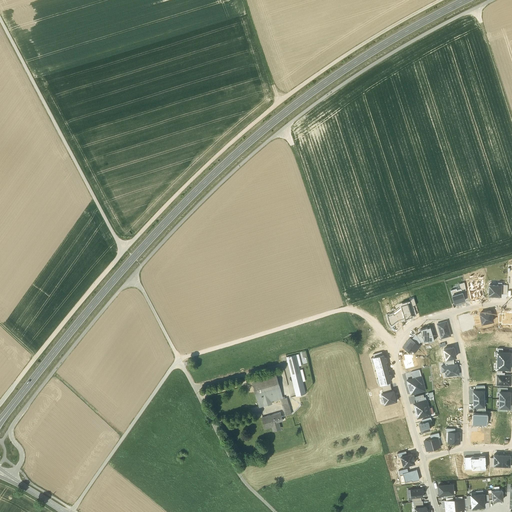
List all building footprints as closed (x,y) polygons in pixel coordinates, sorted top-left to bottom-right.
[(489,285),(489,295),(500,295),(500,293),(500,286),(501,286),(501,284),(502,282),(498,282),(498,285),(489,285)] [(455,303),(465,300),(462,291),(461,288),(457,290),(456,288),(450,290),(455,303)] [(389,322),(391,325),(397,320),(412,315),(407,302),(400,304),(402,309),(393,314),(393,313),(387,315),(389,322)] [(491,309),(479,312),(481,323),(493,320),(491,309)] [(446,321),(437,324),(441,336),(444,335),(445,337),(450,335),(446,321)] [(427,327),(420,329),(421,331),(424,341),(427,340),(429,342),(434,340),(430,327),(427,327)] [(421,342),(424,341),(421,331),(416,334),(420,341),(421,342)] [(416,334),(411,339),(418,344),(420,341),(416,334)] [(410,338),(403,347),(409,352),(411,350),(414,352),(420,346),(418,344),(411,339),(410,338)] [(444,349),(446,358),(446,359),(453,357),(456,356),(453,347),(444,349)] [(497,352),(497,360),(510,360),(510,352),(502,352),(497,352)] [(296,354),(286,357),(289,368),(299,366),(296,354)] [(375,363),(377,371),(387,368),(385,361),(386,361),(385,357),(384,357),(383,355),(382,355),(374,357),(371,358),(372,364),(375,363)] [(510,369),(510,360),(497,360),(497,368),(502,369),(510,369)] [(445,365),(441,366),(442,371),(445,371),(446,376),(458,374),(458,369),(457,369),(456,367),(457,367),(457,364),(454,364),(445,365)] [(299,366),(289,368),(291,377),(301,375),(299,366)] [(388,374),(387,368),(377,371),(379,378),(377,379),(378,384),(390,381),(389,378),(391,378),(390,374),(388,374)] [(411,372),(412,379),(421,376),(419,369),(411,372)] [(301,375),(291,377),(294,387),(303,385),(301,375)] [(277,376),(252,383),(254,389),(264,386),(265,390),(280,385),(277,376)] [(425,390),(421,376),(412,379),(407,380),(408,385),(409,385),(411,394),(425,390)] [(265,390),(255,393),(259,407),(269,404),(268,401),(281,398),(283,397),(280,385),(265,390)] [(303,385),(294,387),(296,396),(296,395),(305,393),(303,385)] [(382,387),(383,393),(392,391),(390,385),(382,387)] [(382,394),(384,404),(397,400),(396,395),(395,396),(393,390),(392,391),(383,393),(382,394)] [(473,390),(473,398),(484,398),(483,390),(476,390),(473,390)] [(423,394),(414,396),(416,403),(426,400),(425,396),(424,397),(423,394)] [(285,398),(285,396),(283,397),(281,398),(284,407),(290,406),(287,397),(285,398)] [(484,406),(484,398),(473,398),(473,406),(476,406),(484,406)] [(510,408),(510,399),(499,399),(499,407),(506,408),(510,408)] [(428,408),(426,400),(416,403),(415,403),(417,412),(416,412),(417,418),(434,413),(432,407),(428,408)] [(478,427),(490,428),(491,411),(481,411),(481,414),(474,414),(473,422),(478,422),(478,427)] [(281,412),(263,417),(266,428),(272,426),(273,426),(272,423),(277,421),(283,420),(281,412)] [(430,429),(428,422),(423,423),(419,424),(421,432),(430,429)] [(455,432),(448,432),(448,439),(449,439),(449,443),(460,443),(460,432),(455,432)] [(440,447),(438,437),(431,439),(424,441),(426,451),(440,447)] [(401,457),(403,466),(414,463),(413,460),(414,459),(413,456),(412,456),(411,453),(407,455),(401,456),(401,457)] [(494,465),(501,465),(502,455),(494,455),(494,458),(493,465),(494,465)] [(510,455),(502,455),(501,465),(509,466),(510,458),(510,455)] [(465,469),(471,468),(471,465),(479,465),(479,470),(485,469),(484,456),(464,457),(465,469)] [(412,481),(419,479),(417,471),(409,473),(403,475),(405,482),(412,480),(412,481)] [(452,489),(452,484),(438,485),(439,494),(443,494),(452,493),(452,489)] [(410,489),(411,498),(412,498),(421,497),(423,497),(422,488),(410,489)] [(502,490),(492,491),(492,493),(493,499),(493,500),(502,499),(502,490)] [(472,507),(484,505),(483,500),(483,495),(483,494),(476,494),(475,492),(470,492),(471,495),(472,504),(472,507)] [(463,499),(454,500),(455,510),(464,509),(464,506),(463,499)] [(454,500),(445,501),(445,508),(446,511),(455,510),(454,500)]
